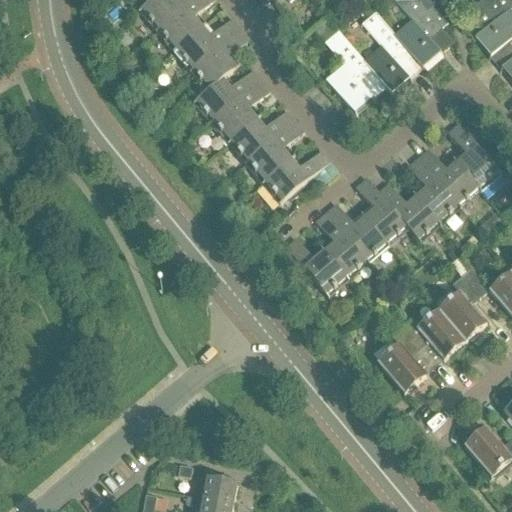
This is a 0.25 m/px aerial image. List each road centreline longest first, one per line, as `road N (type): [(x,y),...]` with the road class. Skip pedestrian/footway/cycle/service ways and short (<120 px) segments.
road 1 (tertiary): [(266,336),(70,92),(53,0)]
road 2 (residential): [(41,511),(193,382),(266,336)]
road 3 (tertiary): [(415,511),(266,336)]
road 4 (residential): [(353,174),(263,72),(259,43),(222,0)]
road 5 (unknown): [(511,221),(441,281),(404,290),(335,346)]
road 6 (residential): [(353,174),(464,84),(511,143)]
